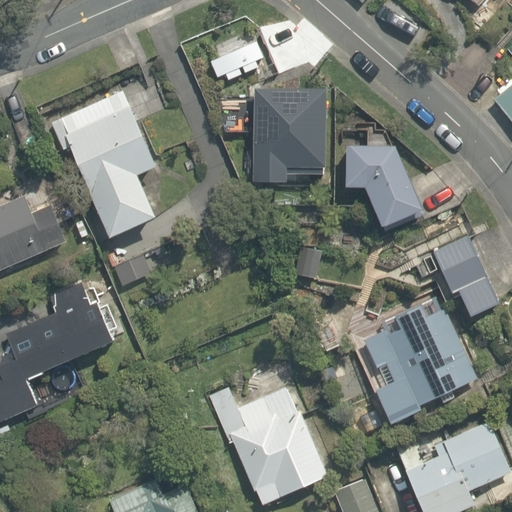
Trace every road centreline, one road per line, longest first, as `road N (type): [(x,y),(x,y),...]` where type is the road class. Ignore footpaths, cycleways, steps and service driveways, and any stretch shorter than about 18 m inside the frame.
road 1 (residential): [(511,190),(498,168),(310,0)]
road 2 (residential): [(125,0),(0,55)]
